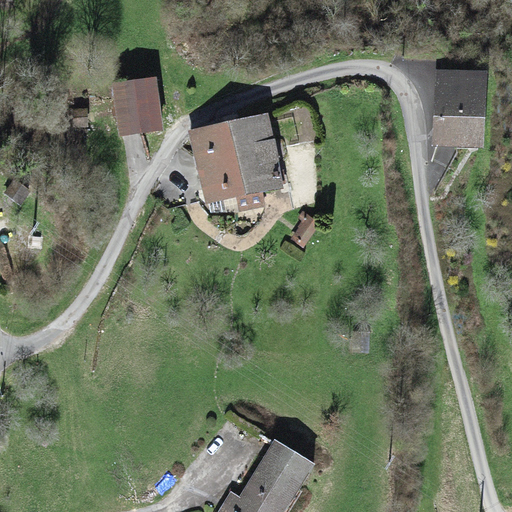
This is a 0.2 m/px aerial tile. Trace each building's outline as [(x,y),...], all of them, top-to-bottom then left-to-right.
[(479,79),(439,77),(438,145),(477,146),(479,79)] [(164,130),(157,78),(116,84),(124,136),(164,130)] [(279,142),(304,137),(299,111),(274,116),(279,142)] [(267,118),(194,137),(211,202),(284,183),(267,118)] [(291,239),(305,248),(318,230),(304,220),(291,239)] [(282,511),(309,471),(275,451),(239,506),(228,499),(219,511),(282,511)]
